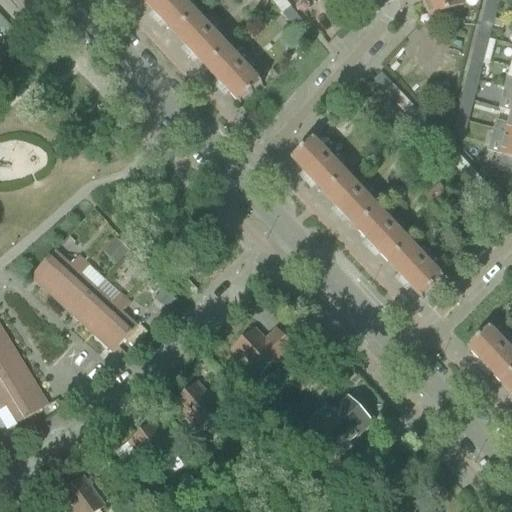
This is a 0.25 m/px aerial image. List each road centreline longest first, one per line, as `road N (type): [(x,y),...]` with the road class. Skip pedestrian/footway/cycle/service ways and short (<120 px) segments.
road 1 (residential): [(0,483),(203,323),(289,235)]
road 2 (tertiary): [(236,179),(69,0)]
road 3 (residential): [(236,179),(378,33),(389,0)]
road 4 (residential): [(325,511),(444,398)]
road 5 (tertiary): [(399,352),(289,235)]
road 6 (residential): [(511,240),(399,352)]
